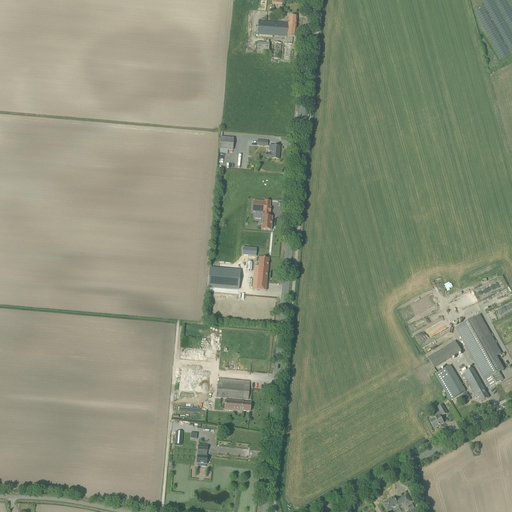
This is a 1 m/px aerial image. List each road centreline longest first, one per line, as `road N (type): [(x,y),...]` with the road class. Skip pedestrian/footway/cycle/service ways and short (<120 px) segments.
road 1 (tertiary): [(264,511),(311,0)]
road 2 (tertiary): [(325,511),(511,407)]
road 3 (unclassified): [(119,511),(0,497)]
